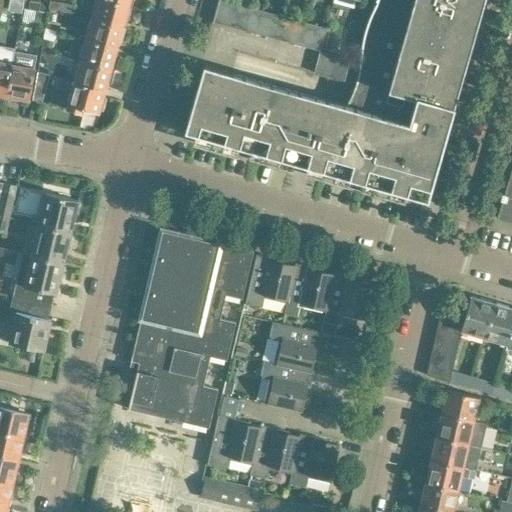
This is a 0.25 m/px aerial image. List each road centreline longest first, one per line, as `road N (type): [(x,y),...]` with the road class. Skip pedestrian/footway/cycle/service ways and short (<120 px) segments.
road 1 (residential): [(427,248),(129,160)]
road 2 (residential): [(72,400),(129,160)]
road 3 (residential): [(451,255),(511,47)]
road 4 (residential): [(380,443),(427,248)]
road 5 (residential): [(129,160),(174,0)]
road 6 (residential): [(129,160),(0,137)]
